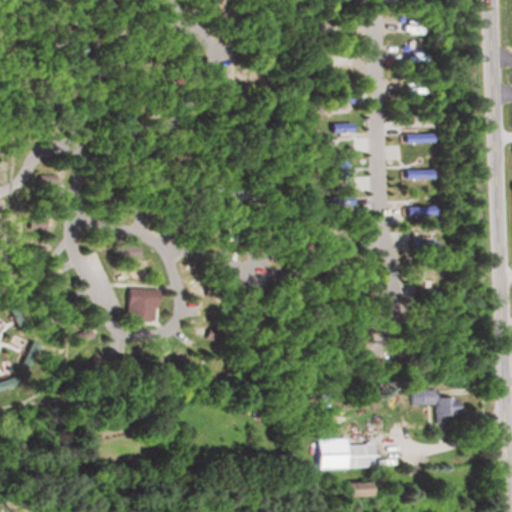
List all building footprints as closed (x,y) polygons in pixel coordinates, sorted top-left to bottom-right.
[(110,5),(123,10),(120,20),(106,14),(110,5)] [(77,18),(88,10),(94,17),(85,26),(77,18)] [(240,18),(254,19),(254,30),(238,28),(240,18)] [(246,57),(252,45),(261,49),(255,62),(246,57)] [(24,61),(32,51),(24,47),(18,56),(24,61)] [(121,48),(122,63),(131,62),(130,47),(121,48)] [(171,50),(184,48),(186,57),(173,60),(171,50)] [(147,53),(149,65),(159,64),(157,51),(147,53)] [(90,63),(100,73),(107,65),(97,55),(90,63)] [(41,78),(53,73),(49,67),(37,73),(41,78)] [(171,70),(182,76),(177,84),(166,78),(171,70)] [(32,95),(44,96),(44,88),(33,87),(32,95)] [(325,102),(344,101),(345,93),(324,94),(325,102)] [(146,94),(146,110),(159,109),(157,94),(146,94)] [(217,106),(230,114),(236,104),(224,96),(217,106)] [(94,105),(105,98),(111,108),(101,114),(94,105)] [(251,104),(254,119),(265,116),(262,100),(251,104)] [(34,109),(42,120),(50,114),(43,103),(34,109)] [(212,131),(222,139),(230,132),(219,124),(212,131)] [(397,140),(425,140),(425,132),(396,131),(397,140)] [(179,150),(191,160),(200,152),(187,141),(179,150)] [(110,164),(115,150),(124,151),(123,167),(110,164)] [(148,152),(147,169),(158,169),(159,152),(148,152)] [(214,162),(220,174),(229,171),(223,158),(214,162)] [(331,158),(339,158),(339,178),(330,178),(331,158)] [(398,177),(426,177),(426,167),(397,167),(398,177)] [(33,174),(49,174),(50,184),(32,183),(33,174)] [(100,183),(100,198),(110,198),(110,182),(100,183)] [(133,182),(133,196),(144,197),(144,182),(133,182)] [(251,184),(266,183),(266,193),(252,194),(251,184)] [(162,186),(158,199),(167,203),(173,190),(162,186)] [(197,201),(211,207),(217,196),(203,189),(197,201)] [(321,196),(344,194),(345,202),(321,203),(321,196)] [(398,213),(427,214),(427,204),(399,203),(398,213)] [(173,213),(188,206),(194,215),(178,224),(173,213)] [(249,216),(265,211),(268,222),(251,226),(249,216)] [(23,217),(39,218),(40,229),(22,227),(23,217)] [(299,219),(311,220),(309,240),(296,239),(299,219)] [(204,227),(221,228),(221,240),(203,238),(204,227)] [(404,238),(429,239),(429,251),(403,249),(404,238)] [(21,250),(35,243),(41,251),(26,259),(21,250)] [(111,260),(135,260),(134,252),(135,246),(112,247),(110,253),(111,260)] [(55,275),(41,283),(45,292),(60,285),(55,275)] [(199,283),(216,282),(217,294),(199,294),(199,283)] [(336,289),(355,285),(357,296),(337,300),(336,289)] [(410,297),(430,298),(430,287),(411,286),(410,297)] [(126,289),(156,290),(154,300),(154,309),(151,309),(150,322),(140,322),(139,326),(123,324),(123,297),(126,289)] [(300,296),(297,316),(309,318),(312,299),(300,296)] [(56,311),(70,302),(76,311),(63,320),(56,311)] [(336,323),(354,313),(361,321),(341,333),(336,323)] [(405,326),(423,333),(426,324),(408,317),(405,326)] [(204,325),(219,330),(215,341),(199,336),(204,325)] [(84,326),(70,333),(73,342),(88,335),(84,326)] [(391,347),(407,354),(411,346),(395,339),(391,347)] [(145,354),(157,355),(155,371),(143,370),(145,354)] [(89,355),(81,365),(89,373),(97,361),(89,355)] [(178,355),(180,372),(168,373),(166,355),(178,355)] [(121,357),(120,371),(131,372),(132,357),(121,357)] [(428,413),(453,413),(452,395),(430,395),(430,387),(404,388),(404,402),(428,402),(428,413)] [(337,465),(367,465),(367,441),(337,441),(337,465)] [(362,480),(337,480),(337,495),(362,495),(362,480)]
